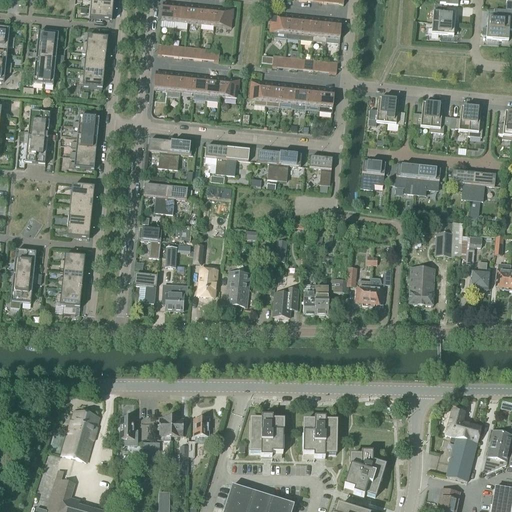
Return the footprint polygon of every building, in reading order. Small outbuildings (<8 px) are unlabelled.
[(90,11),(112,13),(113,3),(91,0),(90,11)] [(160,23),(174,25),(176,8),(162,7),(162,8),(160,23)] [(174,25),(187,26),(189,10),(176,8),(174,25)] [(432,14),(432,25),(454,27),(455,15),(446,15),(447,10),(447,9),(441,9),(440,14),(432,14)] [(187,26),(200,28),(202,11),(189,10),(187,26)] [(112,13),(90,11),(89,21),(109,23),(111,23),(112,13)] [(200,28),(213,29),(215,12),(202,11),(200,28)] [(215,12),(213,29),(231,31),(232,22),(233,14),(215,12)] [(487,19),(486,30),(509,32),(510,21),(501,20),(502,14),(496,14),(496,20),(487,19)] [(268,34),(286,36),(288,20),(270,18),(270,26),(269,26),(268,34)] [(286,41),(299,42),(301,21),(288,20),(286,36),(286,41)] [(299,42),(312,44),(314,23),(301,21),(299,42)] [(312,44),(325,45),(327,24),(314,23),(312,44)] [(327,24),(325,45),(339,47),(341,27),(341,25),(327,24)] [(454,27),(432,25),(431,36),(453,38),(453,34),(457,35),(458,27),(454,27)] [(0,43),(14,45),(14,40),(8,39),(9,31),(0,29),(0,43)] [(509,32),(486,30),(482,30),(482,38),(482,37),(486,38),(486,41),(508,43),(509,32)] [(32,54),(31,59),(45,61),(48,35),(38,34),(36,55),(32,54)] [(48,35),(45,61),(59,62),(60,57),(56,57),(58,36),(48,35)] [(83,43),(82,47),(106,50),(107,41),(87,39),(86,44),(83,43)] [(0,43),(0,56),(7,57),(7,49),(13,50),(14,45),(0,43)] [(86,52),(85,56),(105,58),(106,50),(82,47),(82,51),(86,52)] [(0,56),(0,69),(11,70),(12,65),(6,65),(7,57),(0,56)] [(81,60),(81,64),(104,67),(105,58),(85,56),(85,61),(81,60)] [(33,86),(43,87),(45,61),(31,59),(31,64),(35,65),(33,86)] [(45,61),(43,87),(53,88),(55,67),(59,67),(59,62),(45,61)] [(84,68),(83,73),(104,75),(104,67),(81,64),(80,68),(84,68)] [(11,70),(0,69),(0,82),(4,83),(5,74),(11,75),(11,70)] [(79,77),(79,81),(103,83),(104,75),(83,73),(83,77),(79,77)] [(166,99),(168,77),(155,76),(155,78),(153,92),(167,93),(166,99)] [(179,101),(180,95),(181,79),(168,77),(166,99),(179,101)] [(180,95),(193,96),(195,80),(181,79),(180,95)] [(192,102),(206,103),(208,82),(195,80),(193,96),(192,102)] [(103,83),(79,81),(78,85),(82,85),(81,90),(102,92),(103,83)] [(208,82),(206,103),(219,105),(219,99),(221,83),(208,82)] [(239,85),(221,83),(219,99),(237,101),(238,92),(239,85)] [(248,102),(266,104),(268,88),(250,86),(249,94),(248,102)] [(265,109),(279,110),(281,89),(268,88),(266,104),(265,109)] [(279,110),(292,111),(294,90),(281,89),(279,110)] [(292,106),(306,108),(307,92),(294,90),(292,106)] [(305,113),(318,114),(320,93),(307,92),(306,108),(305,113)] [(320,93),(318,114),(332,116),(334,96),(334,95),(320,93)] [(385,126),(388,102),(380,101),(378,101),(377,113),(369,112),(368,128),(375,129),(376,125),(385,126)] [(404,116),(400,115),(397,115),(398,103),(395,103),(388,102),(385,126),(399,128),(403,128),(404,116)] [(416,129),(429,131),(430,131),(432,106),(425,106),(422,105),(421,117),(417,117),(416,129)] [(430,131),(429,131),(429,135),(443,136),(444,127),(445,120),(441,119),(442,107),(440,107),(432,106),(430,131)] [(458,134),(467,135),(468,135),(470,110),(463,109),(463,110),(460,109),(459,121),(455,121),(454,131),(458,132),(458,134)] [(468,135),(467,135),(467,139),(481,140),(483,124),(479,123),(480,111),(478,111),(470,110),(468,135)] [(24,134),(23,139),(37,140),(40,115),(30,113),(28,134),(24,134)] [(501,142),(511,143),(511,138),(511,114),(507,114),(504,114),(503,126),(500,125),(498,136),(502,136),(501,142)] [(40,115),(37,140),(55,142),(56,137),(48,136),(50,116),(40,115)] [(72,129),(77,130),(77,129),(98,131),(99,120),(79,118),(78,124),(73,124),(72,129)] [(71,139),(76,140),(76,139),(97,141),(98,131),(77,129),(77,130),(77,134),(72,134),(71,139)] [(25,165),(34,166),(37,140),(23,139),(23,144),(27,144),(24,165),(25,165)] [(70,149),(75,150),(75,149),(96,151),(97,141),(76,139),(76,140),(76,144),(71,144),(70,149)] [(37,140),(34,166),(44,167),(45,167),(47,146),(55,147),(55,142),(37,140)] [(158,170),(167,171),(170,143),(164,142),(164,144),(159,143),(159,142),(160,142),(158,141),(158,143),(149,142),(148,148),(147,153),(147,154),(159,155),(158,170)] [(170,143),(167,171),(177,172),(179,157),(191,158),(192,148),(192,147),(182,146),(182,144),(181,144),(181,146),(176,145),(177,143),(170,143)] [(205,159),(204,166),(205,166),(216,167),(215,176),(224,177),(227,149),(221,148),(221,150),(216,149),(216,148),(217,148),(217,147),(216,147),(215,149),(206,148),(206,149),(205,159)] [(69,160),(74,160),(74,159),(95,162),(96,151),(75,149),(75,150),(75,155),(70,154),(69,160)] [(227,149),(224,177),(234,178),(236,163),(248,164),(249,154),(249,153),(239,152),(239,150),(238,150),(238,151),(234,151),(234,149),(227,149)] [(267,182),(277,183),(280,154),(273,153),(273,155),(268,155),(268,153),(269,153),(268,153),(267,154),(258,153),(258,155),(257,165),(269,166),(267,182)] [(280,154),(277,183),(286,184),(288,168),(300,169),(301,159),(301,158),(291,157),(291,155),(290,155),(290,156),(290,157),(286,156),(286,155),(280,154)] [(310,160),(309,170),(321,172),(319,187),(329,188),(332,159),(325,159),(325,160),(320,160),(321,159),(321,158),(320,158),(320,160),(310,159),(310,160)] [(74,159),(74,160),(74,165),(69,164),(68,170),(93,172),(95,162),(74,159)] [(360,191),(361,191),(372,192),(373,186),(383,187),(385,166),(375,165),(375,164),(374,164),(374,166),(369,165),(370,163),(363,162),(360,191)] [(403,196),(416,197),(419,168),(412,168),(412,169),(407,169),(407,168),(408,168),(408,167),(406,167),(406,169),(397,168),(394,189),(404,190),(403,196)] [(419,168),(416,197),(425,198),(426,192),(438,193),(440,172),(430,171),(430,169),(429,169),(429,170),(429,171),(424,171),(425,169),(419,168)] [(471,203),(472,203),(475,174),(467,173),(467,175),(462,175),(462,173),(463,173),(462,173),(461,175),(452,174),(450,185),(462,186),(461,202),(471,203)] [(471,203),(469,216),(475,216),(476,203),(482,204),(484,188),(494,189),(495,179),(495,178),(485,177),(485,175),(484,175),(484,176),(484,177),(480,176),(480,174),(475,174),(472,203),(471,203)] [(153,215),(163,216),(166,187),(159,187),(159,188),(154,188),(155,187),(155,186),(154,186),(154,188),(144,187),(143,193),(143,198),(155,200),(153,215)] [(166,187),(163,216),(172,217),(174,202),(186,203),(186,202),(186,198),(187,191),(177,190),(178,189),(176,188),(176,189),(177,189),(177,190),(172,190),(172,188),(166,187)] [(71,188),(70,199),(93,201),(94,190),(71,188)] [(207,198),(215,199),(216,190),(208,189),(206,198),(207,198)] [(70,199),(69,209),(92,211),(93,201),(70,199)] [(69,209),(68,219),(90,221),(92,211),(69,209)] [(68,219),(67,229),(89,231),(90,221),(68,219)] [(435,259),(439,259),(439,260),(446,260),(460,261),(462,226),(437,225),(435,259)] [(89,231),(67,229),(66,240),(88,242),(89,231)] [(138,243),(150,244),(148,260),(159,261),(161,232),(155,231),(154,233),(150,233),(150,232),(150,231),(149,231),(149,233),(139,232),(139,238),(138,243)] [(178,246),(193,247),(195,234),(179,232),(178,242),(178,246)] [(312,247),(321,248),(323,234),(314,233),(312,247)] [(245,241),(256,242),(257,235),(245,234),(245,241)] [(322,248),(332,249),(333,235),(324,234),(322,248)] [(481,241),(467,240),(465,266),(472,267),(474,250),(481,250),(481,241)] [(277,243),(274,264),(284,265),(286,244),(277,243)] [(194,254),(194,257),(193,259),(193,266),(201,267),(203,248),(195,247),(194,254)] [(175,271),(175,260),(176,250),(166,250),(165,270),(175,271)] [(9,273),(9,278),(23,279),(23,272),(25,253),(16,252),(16,253),(15,253),(13,274),(9,273)] [(23,272),(23,279),(41,281),(41,276),(33,276),(36,255),(35,255),(25,253),(23,272)] [(60,262),(60,266),(84,269),(85,260),(64,258),(64,263),(60,262)] [(471,274),(470,291),(481,292),(482,293),(486,294),(487,292),(488,292),(489,275),(486,275),(486,265),(478,265),(477,274),(471,274)] [(63,271),(62,275),(83,277),(84,269),(60,266),(59,270),(63,271)] [(200,277),(197,299),(213,301),(216,279),(217,270),(200,269),(200,277)] [(347,271),(346,285),(346,289),(355,290),(356,271),(347,271)] [(408,307),(418,308),(422,308),(432,309),(434,272),(410,271),(408,307)] [(501,292),(508,292),(509,274),(497,273),(496,289),(501,290),(501,292)] [(228,274),(226,291),(248,293),(250,277),(228,274)] [(58,279),(58,283),(82,285),(83,277),(62,275),(62,279),(58,279)] [(370,281),(370,285),(368,309),(374,309),(374,307),(380,308),(381,292),(383,292),(383,287),(389,288),(390,276),(384,275),(383,287),(380,287),(379,282),(370,281)] [(144,277),(135,276),(133,288),(145,289),(144,305),(154,306),(157,277),(150,276),(150,278),(145,278),(145,276),(146,276),(145,276),(144,277)] [(10,304),(20,305),(23,279),(9,278),(8,283),(12,283),(12,288),(4,287),(3,296),(11,297),(10,304)] [(23,279),(20,305),(30,306),(32,285),(40,286),(41,281),(23,279)] [(61,287),(61,292),(81,294),(82,285),(58,283),(58,287),(61,287)] [(345,296),(346,289),(346,285),(331,284),(330,296),(345,296)] [(362,308),(368,309),(370,285),(358,284),(356,306),(362,306),(362,308)] [(174,294),(175,289),(172,289),(163,288),(162,307),(165,307),(165,313),(173,314),(174,294)] [(303,317),(315,317),(315,294),(315,289),(315,288),(310,288),(310,295),(303,295),(303,317)] [(186,290),(175,289),(174,294),(173,314),(182,314),(183,302),(185,302),(186,292),(186,290)] [(315,317),(327,317),(328,298),(327,298),(327,290),(315,289),(315,294),(315,317)] [(224,307),(232,308),(234,308),(233,312),(241,313),(241,309),(247,310),(248,293),(226,291),(224,307)] [(57,296),(56,300),(80,302),(81,294),(61,292),(60,296),(57,296)] [(298,293),(296,293),(285,292),(285,297),(274,296),(272,319),(289,321),(290,312),(296,313),(298,293)] [(76,311),(79,311),(80,302),(56,300),(56,304),(59,304),(59,309),(63,309),(62,316),(75,318),(76,311)] [(501,410),(511,412),(511,409),(511,404),(502,403),(501,410)] [(444,438),(455,441),(458,441),(462,424),(464,416),(452,412),(444,438)] [(61,458),(86,465),(99,420),(74,413),(61,458)] [(260,459),(271,460),(271,463),(271,460),(278,460),(278,456),(282,456),(283,423),(272,423),(272,417),(272,419),(261,419),(261,423),(250,422),(249,455),(259,456),(260,456),(260,459)] [(303,423),(302,456),(306,456),(306,460),(313,460),(313,464),(314,464),(314,460),(324,461),(324,457),(335,457),(336,424),(325,424),(325,420),(314,420),(314,418),(314,424),(303,423)] [(130,421),(130,419),(123,419),(123,421),(119,421),(119,441),(120,441),(124,441),(124,448),(137,448),(137,433),(133,433),(133,421),(130,421)] [(171,439),(171,420),(163,420),(163,422),(159,422),(158,439),(163,439),(163,443),(170,443),(170,439),(171,439)] [(178,420),(171,420),(171,439),(182,439),(183,422),(178,422),(178,420)] [(194,439),(207,439),(207,421),(206,421),(206,420),(201,420),(201,421),(195,421),(194,439)] [(454,444),(445,479),(467,485),(481,430),(462,424),(458,441),(455,441),(454,444)] [(486,460),(482,477),(482,478),(505,467),(506,467),(511,438),(492,433),(486,460)] [(152,459),(152,445),(144,445),(143,462),(152,463),(152,459)] [(350,469),(343,490),(347,491),(346,494),(343,493),(343,494),(352,497),(351,500),(352,500),(353,497),(363,500),(364,497),(375,500),(384,468),(372,464),(372,455),(361,455),(361,453),(361,458),(350,458),(350,469)] [(107,511),(104,511),(103,511),(91,511),(69,505),(74,486),(61,483),(64,474),(58,472),(46,511),(107,511)] [(231,488),(223,511),(256,511),(261,497),(252,494),(253,493),(251,493),(251,494),(231,488)] [(511,511),(511,492),(495,489),(495,490),(494,498),(493,498),(492,498),(493,498),(493,499),(494,499),(493,499),(494,499),(492,507),(491,507),(492,507),(492,508),(491,511),(511,511)] [(442,501),(439,511),(455,511),(457,503),(459,496),(459,495),(440,492),(439,500),(442,501)] [(168,511),(169,495),(160,495),(159,511),(168,511)] [(261,497),(256,511),(292,511),(294,507),(274,501),(275,500),(273,499),(273,500),(261,497)]
